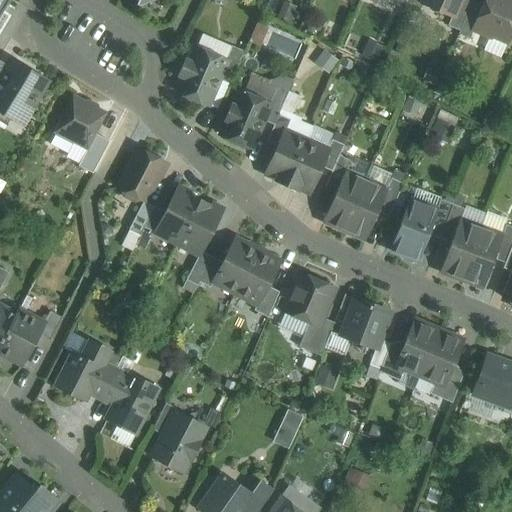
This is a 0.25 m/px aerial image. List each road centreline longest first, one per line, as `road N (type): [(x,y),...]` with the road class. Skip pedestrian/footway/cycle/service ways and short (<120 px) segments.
road 1 (residential): [(511,330),(289,235),(157,116)]
road 2 (residential): [(34,0),(38,44),(157,116)]
road 3 (residential): [(124,511),(0,413)]
road 4 (residential): [(82,0),(154,46),(157,116)]
